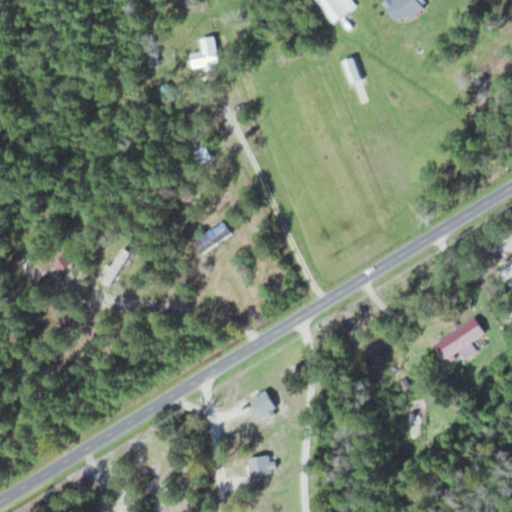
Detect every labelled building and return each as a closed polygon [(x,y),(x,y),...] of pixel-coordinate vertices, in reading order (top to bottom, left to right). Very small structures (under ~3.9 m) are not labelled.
[(317,0),(335,22),(358,5),(354,0),(317,0)] [(429,3),(427,0),(387,0),(385,2),(398,23),(429,3)] [(220,66),(217,36),(203,37),(204,51),(192,52),(194,68),(220,66)] [(195,152),(202,162),(212,155),(205,145),(195,152)] [(132,252),(123,246),(101,279),(110,285),(132,252)] [(64,270),(71,280),(82,272),(68,251),(52,262),(59,273),(64,270)] [(511,275),(511,260),(499,268),(505,279),(511,275)] [(436,342),(449,365),(464,356),(466,359),(479,351),(473,341),(487,333),(478,318),(436,342)] [(251,399),(264,420),(279,411),(267,390),(251,399)] [(250,457),(252,475),(277,471),(275,454),(250,457)]
